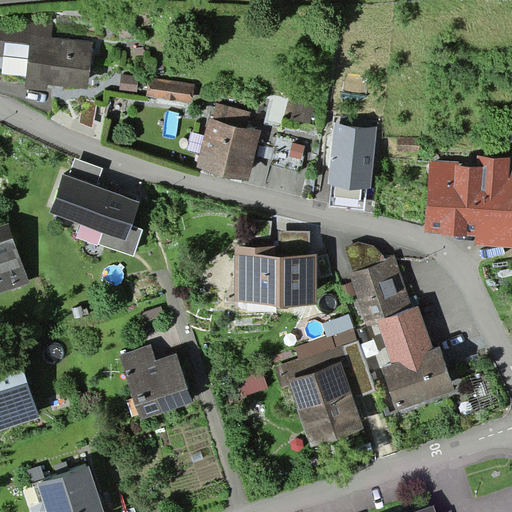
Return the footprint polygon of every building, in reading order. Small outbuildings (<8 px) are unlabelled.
[(24,28),(0,25),(0,57),(27,60),(25,89),(47,91),(48,85),(88,89),(93,42),(51,38),(52,23),(25,20),(24,28)] [(121,73),(120,90),(137,92),(139,75),(121,73)] [(149,78),(146,96),(192,103),(195,84),(149,78)] [(281,127),(288,99),(271,94),(264,123),(281,127)] [(92,129),(97,101),(83,98),(78,123),(92,129)] [(314,104),(294,101),(290,120),(310,124),(314,104)] [(252,111),(216,102),(212,118),(209,117),(197,167),(248,180),(261,130),(248,127),(252,111)] [(335,122),(329,184),(332,184),(330,206),(365,209),(368,187),(371,187),(377,126),(335,122)] [(278,134),(271,164),(300,172),(308,140),(278,134)] [(397,137),(396,151),(419,152),(420,138),(397,137)] [(476,163),(429,160),(425,232),(476,235),(476,244),(511,245),(511,156),(476,154),(476,163)] [(75,157),(69,174),(97,184),(103,167),(75,157)] [(62,173),(48,213),(80,225),(76,238),(98,246),(99,244),(134,257),(144,229),(132,225),(141,201),(62,173)] [(10,222),(0,225),(0,294),(31,283),(10,222)] [(277,255),(310,255),(310,230),(277,230),(277,245),(277,255)] [(359,241),(344,246),(353,272),(386,261),(385,257),(384,255),(374,245),(359,241)] [(277,245),(235,245),(234,302),(315,303),(315,255),(310,255),(277,255),(277,245)] [(413,307),(395,254),(385,257),(386,261),(353,272),(349,273),(367,327),(377,323),(376,319),(413,307)] [(377,323),(392,363),(434,348),(419,305),(413,307),(376,319),(377,323)] [(165,315),(161,306),(141,313),(144,322),(165,315)] [(344,366),(354,397),(375,390),(349,313),(322,322),(326,335),(294,346),(298,359),(342,344),(349,365),(344,366)] [(156,360),(151,344),(120,355),(141,420),(193,402),(177,353),(156,360)] [(282,387),(290,384),(311,447),(365,429),(354,397),(344,366),(349,365),(342,344),(298,359),(275,366),(282,387)] [(381,367),(396,411),(456,391),(440,346),(434,348),(392,363),(381,367)] [(0,357),(0,428),(39,416),(19,352),(0,357)] [(243,396),(268,388),(262,370),(237,379),(243,396)] [(103,511),(88,465),(35,483),(45,511),(103,511)]
